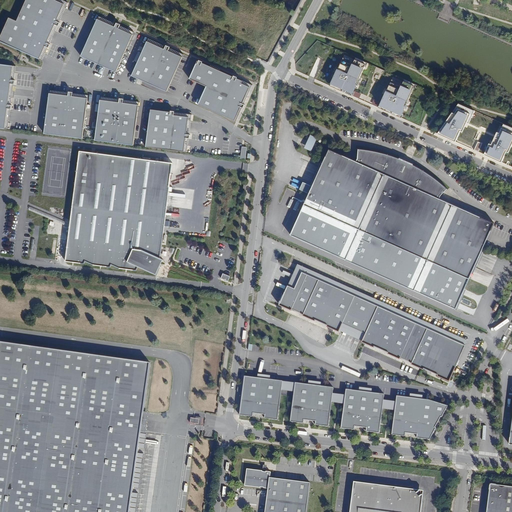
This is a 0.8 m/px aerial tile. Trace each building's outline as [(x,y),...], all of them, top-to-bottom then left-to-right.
[(66,3),(59,0),(27,0),(18,23),(10,20),(0,41),(0,42),(40,60),(66,3)] [(116,29),(98,21),(82,57),(117,73),(134,36),(120,30),(121,26),(118,25),(116,29)] [(164,51),(147,43),(131,77),(166,93),(181,59),(167,52),(169,48),(166,47),(164,51)] [(169,48),(168,51),(182,56),(183,53),(169,48)] [(365,58),(353,53),(351,59),(340,55),(329,81),(351,91),(365,58)] [(242,82),(197,62),(189,80),(206,88),(198,106),(234,122),(249,89),(241,86),(242,82)] [(14,67),(0,64),(0,130),(7,131),(14,67)] [(397,81),(390,78),(379,103),(400,112),(413,82),(399,76),(397,81)] [(70,97),(51,95),(45,135),(83,140),(89,100),(73,98),(74,94),(70,94),(70,97)] [(119,104),(100,102),(95,142),(133,147),(138,106),(122,104),(123,101),(119,100),(119,104)] [(174,114),(150,111),(145,148),(183,153),(187,119),(173,117),(174,114)] [(481,115),(474,112),(471,117),(457,111),(442,136),(465,146),(481,115)] [(511,158),(511,128),(503,124),(498,135),(493,134),(483,154),(508,167),(511,158)] [(304,148),(311,151),(317,138),(310,135),(304,148)] [(353,161),(326,149),(302,202),(467,280),(493,222),(437,198),(447,187),(416,166),(388,155),(355,148),(353,161)] [(171,162),(79,150),(66,259),(137,270),(139,266),(157,274),(163,258),(159,256),(171,162)] [(467,280),(302,202),(290,235),(456,309),(467,280)] [(466,340),(296,263),(278,302),(447,380),(466,340)] [(489,286),(493,275),(484,271),(482,276),(480,275),(478,281),(489,286)] [(130,511),(133,493),(133,489),(138,455),(139,449),(141,434),(150,365),(1,344),(0,351),(0,511),(130,511)] [(264,418),(278,420),(283,380),(245,376),(240,415),(253,416),(253,413),(265,414),(264,418)] [(315,426),(329,427),(333,388),(295,383),(291,422),(304,424),(304,420),(316,421),(315,426)] [(366,432),(379,434),(384,394),(346,389),(341,428),(355,430),(355,426),(367,428),(366,432)] [(417,438),(430,440),(436,428),(435,427),(441,417),(442,417),(448,406),(429,400),(397,396),(392,435),(405,437),(406,433),(417,435),(417,438)] [(144,454),(138,455),(133,489),(139,488),(144,454)] [(305,511),(310,482),(269,477),(270,471),(266,471),(265,471),(265,470),(263,470),(262,472),(247,470),(245,485),(267,488),(264,511),(305,511)] [(421,511),(424,491),(354,482),(350,511),(421,511)] [(511,511),(511,487),(490,485),(486,511),(511,511)] [(135,511),(138,492),(133,493),(130,511),(135,511)]
